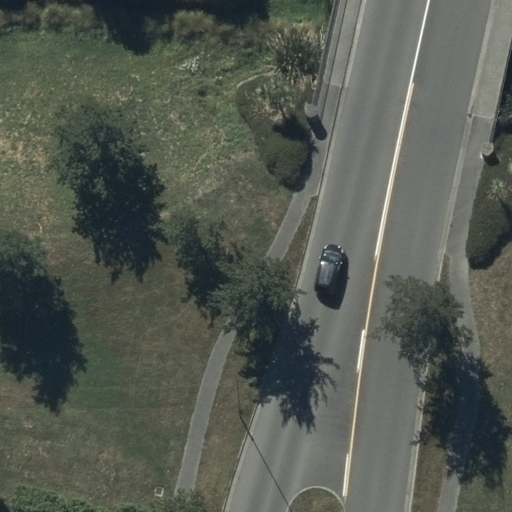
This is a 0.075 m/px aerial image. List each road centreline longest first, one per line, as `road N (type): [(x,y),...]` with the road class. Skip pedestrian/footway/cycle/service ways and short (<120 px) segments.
road 1 (tertiary): [(371,295),(430,0)]
road 2 (tertiary): [(257,511),(306,402),(371,295)]
road 3 (tertiary): [(371,295),(380,412),(375,511)]
